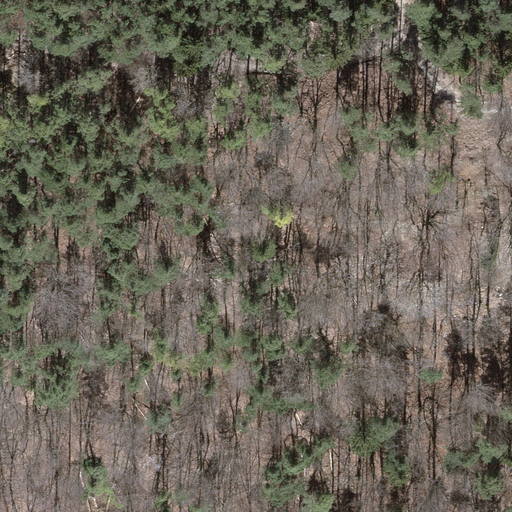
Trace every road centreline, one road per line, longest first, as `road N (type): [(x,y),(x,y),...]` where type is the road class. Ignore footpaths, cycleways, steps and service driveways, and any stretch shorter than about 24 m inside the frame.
road 1 (track): [(399,0),(398,20),(339,56),(219,62),(0,30)]
road 2 (track): [(398,20),(448,95),(476,109),(511,104)]
